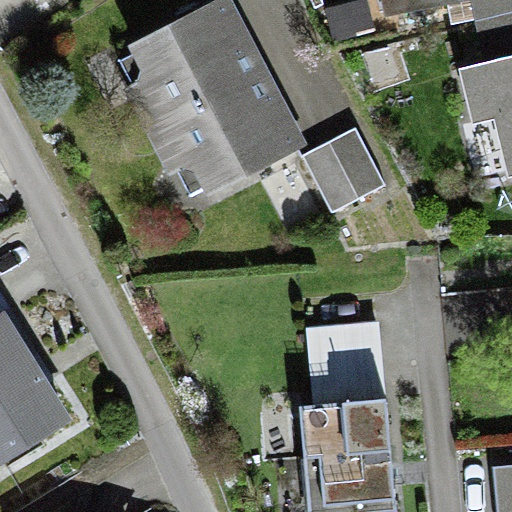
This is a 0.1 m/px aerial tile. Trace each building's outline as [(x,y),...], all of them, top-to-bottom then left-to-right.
[(384,0),(387,14),(458,0),(384,0)] [(152,69),(147,84),(135,90),(154,128),(259,73),(224,5),(141,48),(152,69)] [(498,111),(511,170),(511,169),(511,61),(466,73),(476,116),(498,111)] [(259,73),(154,128),(174,165),(186,158),(201,163),(212,184),(294,140),(259,73)] [(328,141),(358,198),(385,184),(355,127),(328,141)] [(328,141),(302,154),(332,212),(358,198),(328,141)] [(0,458),(64,419),(0,315),(0,458)] [(304,458),(319,456),(324,511),(375,511),(396,510),(377,324),(308,330),(315,404),(299,406),(304,458)] [(511,511),(511,457),(493,459),(498,511),(511,511)]
